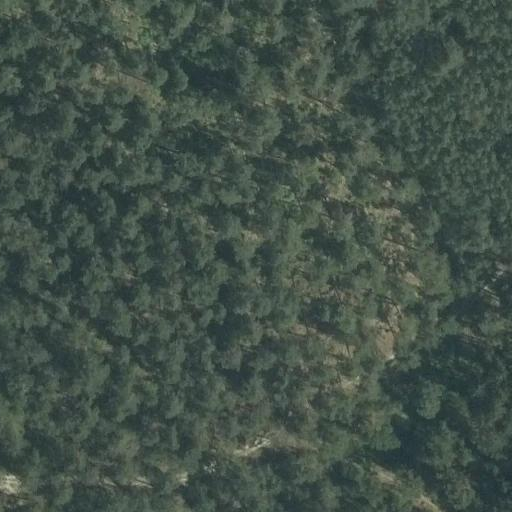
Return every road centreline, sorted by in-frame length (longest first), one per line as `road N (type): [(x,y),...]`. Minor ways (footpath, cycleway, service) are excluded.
road 1 (track): [(307,0),(411,172),(432,224),(492,511)]
road 2 (track): [(453,329),(197,473),(148,481),(0,481)]
road 3 (track): [(449,511),(339,449),(268,436)]
